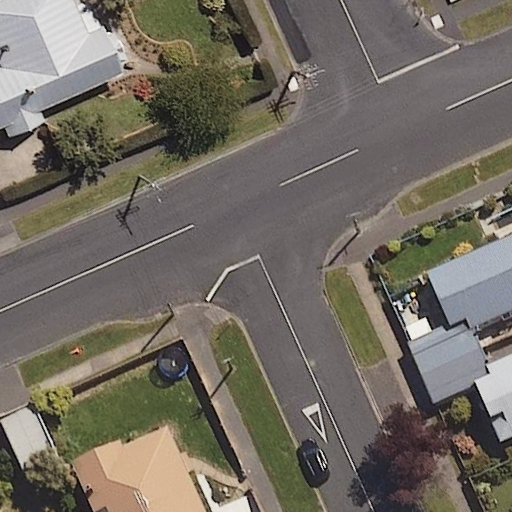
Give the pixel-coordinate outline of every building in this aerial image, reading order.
[(77,0),(11,0),(0,5),(0,51),(8,70),(0,73),(0,130),(125,76),(104,29),(92,34),(77,0)] [(511,234),(424,273),(452,338),(511,311),(511,234)] [(511,436),(511,354),(469,374),(499,442),(511,436)] [(56,456),(33,408),(0,423),(0,424),(22,472),(56,456)] [(213,511),(180,435),(86,477),(101,511),(213,511)]
